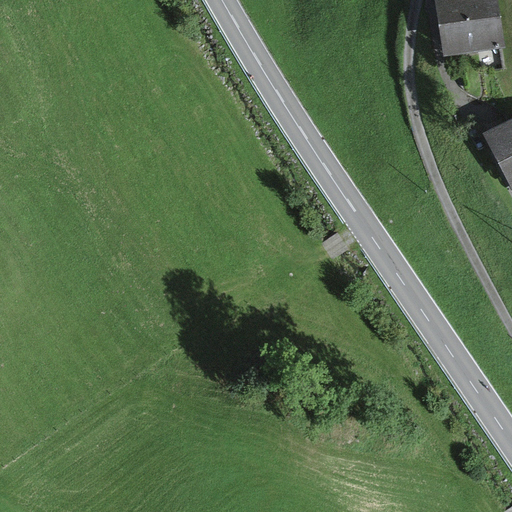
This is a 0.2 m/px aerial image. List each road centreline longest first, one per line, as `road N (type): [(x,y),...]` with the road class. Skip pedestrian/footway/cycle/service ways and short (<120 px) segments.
road 1 (secondary): [(224,0),(511,440)]
road 2 (track): [(418,0),(409,60),(416,119),(445,199),(511,327)]
